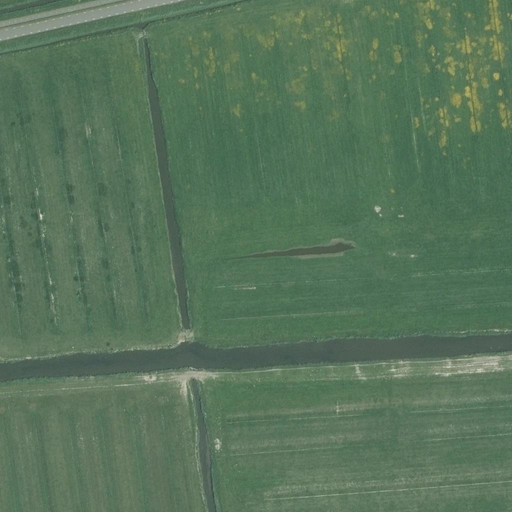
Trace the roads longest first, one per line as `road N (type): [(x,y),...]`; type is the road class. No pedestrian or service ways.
road 1 (track): [(511,356),(0,389)]
road 2 (tertiary): [(0,37),(159,0)]
